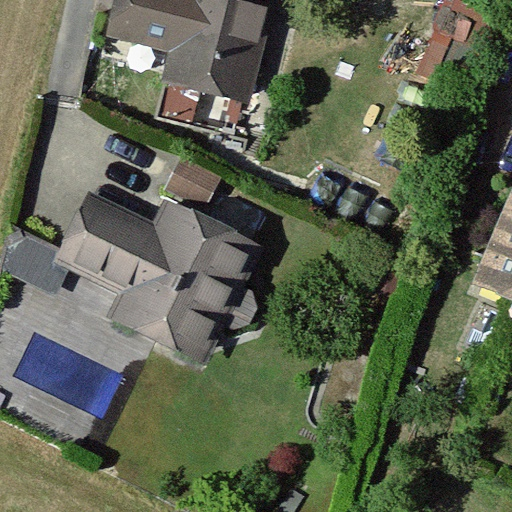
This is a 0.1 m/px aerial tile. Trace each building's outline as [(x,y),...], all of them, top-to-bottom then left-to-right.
[(252,104),(283,0),(119,0),(112,26),(178,46),(168,78),(252,104)] [(443,0),(396,0),(389,17),(429,33),(443,0)] [(419,142),(372,125),(355,172),(402,188),(419,142)] [(511,196),(472,295),(511,310),(511,196)] [(259,248),(165,202),(152,229),(91,200),(60,264),(120,294),(106,321),(201,367),(259,248)]
